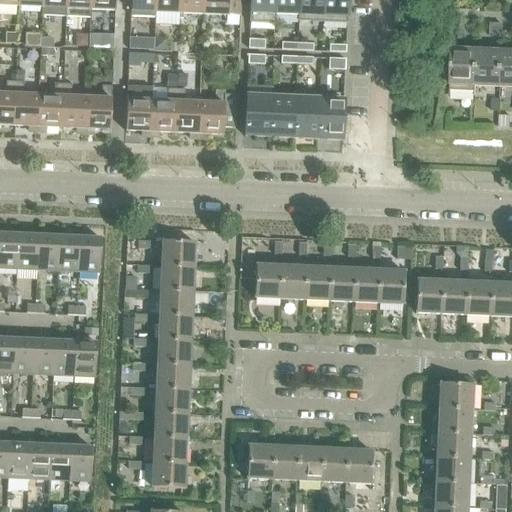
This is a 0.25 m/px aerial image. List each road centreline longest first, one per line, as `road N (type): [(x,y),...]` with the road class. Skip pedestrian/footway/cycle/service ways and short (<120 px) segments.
road 1 (residential): [(0,187),(379,203)]
road 2 (residential): [(385,364),(269,357),(255,360),(252,386),(262,402),(364,408),(382,394)]
road 3 (residential): [(379,203),(385,0)]
road 4 (residential): [(379,203),(511,208)]
road 5 (residential): [(511,371),(385,364)]
